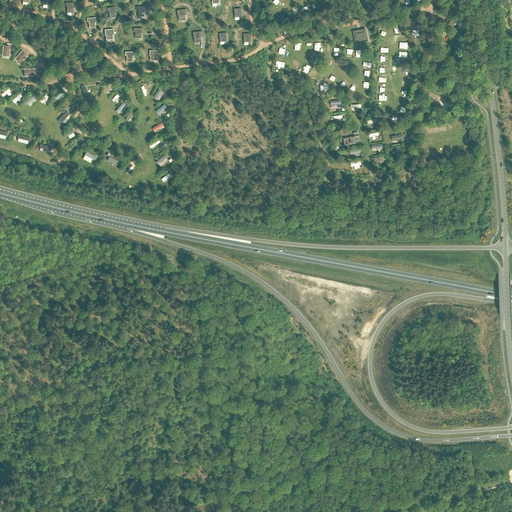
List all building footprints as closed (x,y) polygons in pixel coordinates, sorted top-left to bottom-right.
[(74,3),(65,3),(66,6),(67,6),(67,13),(73,13),(73,6),(74,6),(74,3)] [(107,12),(108,11),(109,18),(115,17),(115,11),(116,10),(115,7),(107,8),(107,12)] [(137,10),(138,10),(138,17),(144,17),(144,10),(146,10),(146,7),(137,7),(137,10)] [(186,9),(177,10),(177,16),(179,16),(179,20),(185,20),(185,15),(186,15),(186,9)] [(96,21),(95,18),(87,18),(87,22),(88,22),(89,28),(95,28),(94,21),(96,21)] [(134,32),(135,32),(136,38),(142,38),(141,32),(143,31),(143,28),(134,28),(134,32)] [(366,28),(353,31),(355,42),(368,40),(366,28)] [(113,29),(104,30),(105,36),(106,40),(113,39),(112,33),(113,33),(113,29)] [(201,31),(192,32),(193,38),(194,38),(194,43),(201,42),(201,37),(202,37),(201,31)] [(2,56),(9,57),(11,46),(3,45),(2,56)] [(15,59),(20,64),(28,56),(22,50),(15,59)] [(159,51),(150,51),(150,56),(150,61),(157,61),(157,54),(159,54),(159,51)] [(134,52),(126,52),(126,55),(127,55),(127,62),(133,62),(133,55),(134,55),(134,52)] [(23,69),(24,77),(35,76),(34,68),(23,69)] [(17,102),(19,105),(26,98),(24,96),(17,102)] [(149,139),(140,145),(142,148),(151,142),(149,139)] [(98,159),(91,165),(93,168),(101,161),(98,159)]
